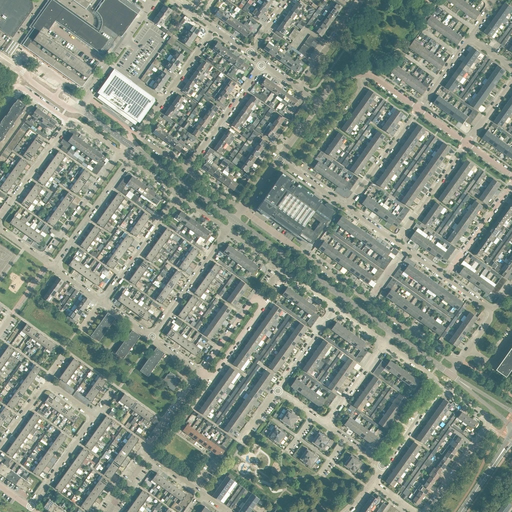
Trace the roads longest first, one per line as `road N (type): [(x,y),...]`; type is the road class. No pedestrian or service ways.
road 1 (unclassified): [(390,332),(235,219)]
road 2 (residential): [(184,169),(136,135),(213,27)]
road 3 (residential): [(206,374),(262,303),(254,298),(204,367)]
road 4 (residential): [(426,511),(489,425),(485,414),(440,388)]
road 5 (residential): [(369,298),(241,210)]
road 6 (residential): [(150,337),(229,229)]
road 7 (residential): [(119,151),(42,260)]
road 8 (residential): [(52,267),(128,158)]
road 9 (residential): [(102,303),(178,194)]
road 10 (residential): [(263,64),(184,169)]
road 11 (unclassified): [(78,107),(154,0)]
road 12 (unclassified): [(235,219),(135,148)]
road 13 (residential): [(467,142),(397,242)]
road 14 (residential): [(348,207),(417,107)]
